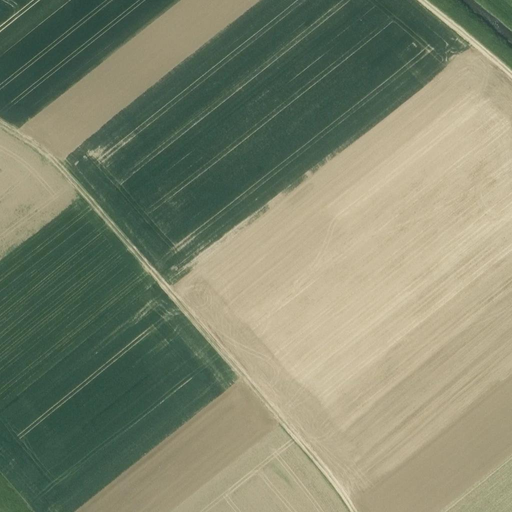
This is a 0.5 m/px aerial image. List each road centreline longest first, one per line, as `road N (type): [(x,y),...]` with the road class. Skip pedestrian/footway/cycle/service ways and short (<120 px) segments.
road 1 (track): [(358,511),(80,187),(47,154),(0,126)]
road 2 (track): [(419,0),(511,79)]
